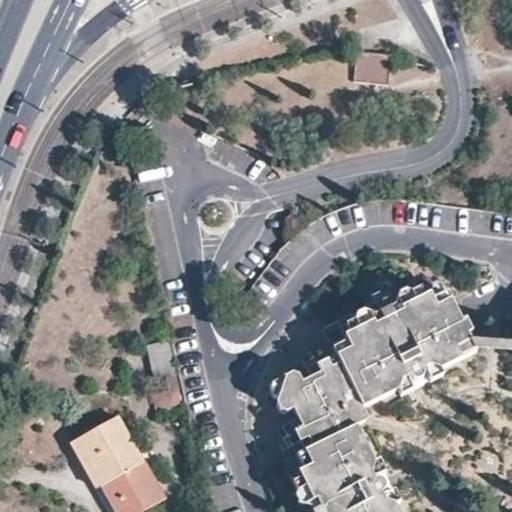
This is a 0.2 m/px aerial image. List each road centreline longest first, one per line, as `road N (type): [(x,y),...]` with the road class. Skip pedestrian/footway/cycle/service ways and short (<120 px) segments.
road 1 (residential): [(203,302),(219,344),(245,348),(313,274),(363,246),(416,244),(511,259)]
road 2 (residential): [(459,70),(461,126),(449,148),(426,163),(293,190)]
road 3 (residential): [(203,302),(260,209),(293,190)]
